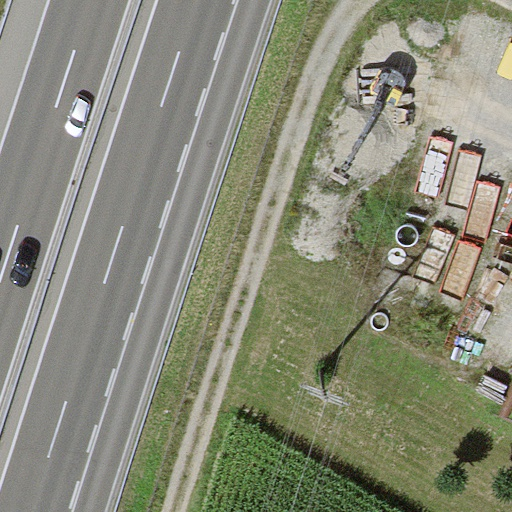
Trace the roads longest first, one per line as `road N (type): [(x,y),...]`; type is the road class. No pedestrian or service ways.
road 1 (motorway): [(66,511),(170,285),(268,0)]
road 2 (track): [(175,511),(309,92),(334,35),(361,0)]
road 3 (motorway): [(36,511),(202,0)]
road 4 (motorway): [(92,0),(0,284)]
